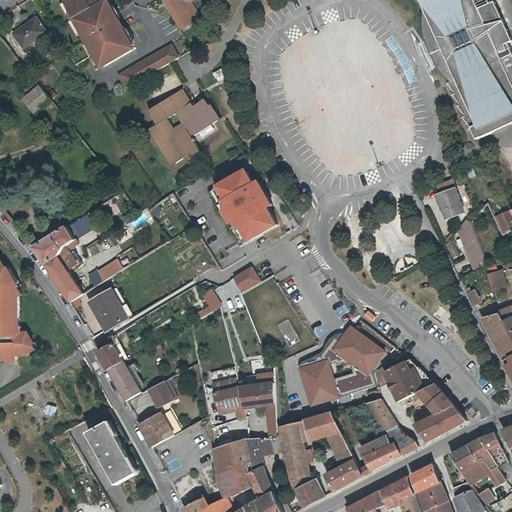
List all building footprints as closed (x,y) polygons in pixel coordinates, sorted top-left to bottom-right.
[(89,57),(96,70),(105,64),(106,66),(133,49),(133,48),(116,20),(113,16),(104,2),(100,4),(98,0),(67,0),(64,2),(71,13),(67,15),(71,22),(75,20),(83,33),(95,54),(89,57)] [(185,14),(178,1),(168,0),(163,0),(176,19),(185,14)] [(465,107),(462,110),(470,118),(466,121),(479,143),(481,142),(511,127),(511,50),(510,46),(511,44),(511,37),(496,4),(492,6),(489,0),(421,0),(422,2),(426,6),(424,7),(426,12),(425,20),(425,28),(426,36),(428,43),(430,50),(433,57),(436,63),(440,69),(444,75),(449,80),(454,84),(450,86),(459,93),(461,95),(460,95),(457,97),(463,103),(467,106),(465,107)] [(191,2),(178,1),(185,14),(176,19),(182,30),(201,19),(191,2)] [(37,19),(15,34),(25,49),(47,33),(37,19)] [(366,172),(416,145),(409,94),(376,34),(366,36),(362,28),(354,33),(355,40),(348,43),(349,50),(342,51),(337,41),(329,46),(323,47),(317,36),(316,31),(315,31),(279,51),(286,102),(328,178),(366,172)] [(120,75),(127,87),(153,72),(173,60),(179,57),(172,44),(120,75)] [(24,99),(35,112),(52,101),(48,96),(40,87),(24,99)] [(186,90),(169,100),(200,154),(202,153),(197,143),(199,142),(197,139),(195,140),(194,138),(212,127),(200,106),(196,108),(186,90)] [(200,154),(169,100),(151,111),(159,125),(150,130),(172,166),(186,158),(188,161),(200,154)] [(212,127),(223,120),(215,106),(212,108),(208,101),(200,106),(212,127)] [(246,165),(215,183),(227,205),(221,208),(230,224),(237,220),(247,240),(279,223),(270,208),(276,205),(260,177),(254,180),(246,165)] [(444,222),(464,214),(452,181),(436,187),(440,196),(436,197),(444,222)] [(88,216),(68,228),(77,241),(96,229),(88,216)] [(466,220),(457,232),(473,272),(486,267),(472,224),(466,220)] [(35,248),(47,266),(59,258),(64,249),(77,241),(68,228),(35,248)] [(47,266),(56,279),(68,271),(80,261),(72,250),(61,261),(59,258),(47,266)] [(118,260),(99,272),(104,281),(106,280),(124,269),(118,260)] [(56,279),(71,302),(78,298),(85,294),(71,275),(82,264),(80,261),(68,271),(56,279)] [(8,358),(17,358),(17,355),(28,355),(36,350),(34,345),(30,340),(32,338),(29,333),(24,333),(21,333),(21,327),(20,297),(22,295),(18,289),(20,288),(21,287),(13,274),(11,275),(7,268),(4,270),(1,264),(0,263),(0,350),(1,360),(8,359),(8,358)] [(251,265),(232,276),(241,292),(260,281),(251,265)] [(492,292),(508,288),(502,271),(487,276),(492,292)] [(97,286),(104,281),(99,272),(91,277),(97,286)] [(214,288),(205,294),(215,311),(224,305),(214,288)] [(112,291),(92,302),(107,330),(127,319),(112,291)] [(473,307),(482,303),(481,301),(484,300),(481,295),(479,297),(476,291),(467,294),(473,307)] [(81,304),(78,298),(71,302),(75,308),(81,304)] [(214,311),(211,305),(198,313),(201,318),(214,311)] [(369,311),(365,317),(372,322),(377,316),(369,311)] [(479,320),(502,362),(511,357),(511,343),(501,323),(497,316),(491,318),(479,320)] [(511,343),(511,318),(501,323),(511,343)] [(320,359),(300,365),(311,406),(377,386),(371,365),(384,351),(351,327),(341,342),(335,338),(320,359)] [(100,352),(110,369),(124,361),(114,345),(118,343),(114,336),(100,344),(103,351),(100,352)] [(128,359),(118,343),(114,345),(124,361),(125,361),(128,359)] [(511,357),(502,362),(511,382),(511,357)] [(395,402),(424,385),(413,366),(409,367),(406,360),(380,371),(395,402)] [(126,393),(130,399),(143,392),(139,386),(129,367),(125,361),(124,361),(110,369),(122,392),(126,393)] [(133,365),(129,367),(139,386),(144,383),(133,365)] [(167,379),(164,381),(174,400),(177,398),(167,379)] [(236,384),(243,409),(265,406),(266,423),(276,423),(272,380),(236,384)] [(174,400),(164,381),(149,389),(159,407),(160,407),(169,402),(174,400)] [(433,413),(454,406),(434,382),(415,392),(433,413)] [(235,412),(236,420),(246,418),(243,409),(236,384),(212,392),(219,415),(235,412)] [(366,404),(384,434),(357,447),(369,471),(418,447),(415,441),(401,431),(381,398),(366,404)] [(454,406),(433,413),(448,430),(467,420),(454,406)] [(329,410),(302,419),(304,442),(330,435),(340,433),(329,410)] [(80,411),(71,417),(76,425),(85,420),(80,411)] [(425,442),(448,430),(433,413),(423,417),(413,422),(425,442)] [(176,435),(164,414),(142,425),(154,447),(176,435)] [(306,451),(304,443),(304,442),(302,419),(277,426),(281,427),(292,481),(294,486),(295,489),(318,479),(317,476),(311,479),(310,478),(303,481),(302,477),(311,475),(308,461),(314,460),(312,449),(306,451)] [(115,420),(95,431),(123,483),(144,471),(115,420)] [(277,436),(276,423),(266,423),(268,435),(277,436)] [(511,423),(499,428),(511,452),(511,423)] [(479,436),(466,443),(480,458),(488,474),(498,465),(500,468),(510,462),(493,431),(479,436)] [(363,476),(340,433),(330,435),(339,464),(323,473),(331,492),(363,476)] [(250,438),(243,441),(253,471),(259,468),(250,438)] [(278,438),(264,440),(260,440),(259,439),(250,438),(259,468),(253,471),(258,484),(263,492),(276,492),(270,479),(264,455),(281,453),(278,438)] [(240,491),(258,484),(253,471),(243,441),(235,443),(241,467),(240,491)] [(214,462),(221,473),(241,467),(235,443),(211,449),(214,462)] [(480,458),(466,443),(448,453),(466,479),(479,465),(476,460),(480,458)] [(472,485),(488,474),(480,458),(476,460),(479,465),(466,479),(468,482),(472,485)] [(206,485),(216,480),(221,473),(214,462),(198,470),(206,485)] [(408,474),(415,493),(438,482),(432,462),(408,474)] [(498,465),(488,474),(496,483),(497,483),(506,478),(500,468),(498,465)] [(221,497),(227,497),(240,491),(241,467),(221,473),(216,480),(221,497)] [(180,507),(202,500),(207,505),(202,494),(192,473),(170,483),(180,507)] [(399,505),(401,511),(421,511),(415,493),(408,474),(378,490),(385,504),(387,510),(399,505)] [(318,479),(295,489),(304,507),(305,507),(326,495),(318,479)] [(441,480),(438,482),(446,502),(449,500),(441,480)] [(415,493),(421,511),(422,511),(446,502),(438,482),(415,493)] [(487,511),(479,495),(480,494),(478,491),(478,490),(472,485),(468,482),(452,488),(457,496),(453,497),(458,511),(487,511)] [(484,500),(493,494),(487,485),(478,491),(480,494),(484,500)] [(376,511),(374,508),(385,504),(378,490),(345,507),(347,511),(376,511)] [(263,492),(246,502),(251,511),(285,511),(276,492),(263,492)] [(227,497),(216,500),(223,511),(237,511),(238,511),(236,509),(227,497)] [(180,507),(182,511),(208,511),(202,500),(180,507)] [(208,511),(223,511),(216,500),(211,503),(207,505),(202,500),(208,511)] [(422,511),(453,511),(449,500),(446,502),(422,511)] [(251,511),(246,502),(236,509),(238,511),(237,511),(251,511)]
